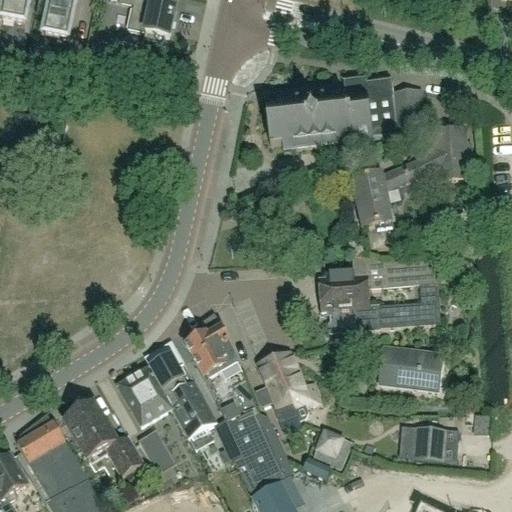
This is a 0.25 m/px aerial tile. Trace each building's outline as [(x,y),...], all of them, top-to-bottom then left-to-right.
[(0,0),(0,22),(24,27),(28,0),(0,0)] [(38,0),(36,10),(49,13),(44,37),(66,42),(75,0),(38,0)] [(117,0),(117,6),(130,9),(125,33),(134,35),(144,37),(142,45),(162,50),(164,41),(168,42),(174,11),(170,10),(172,0),(117,0)] [(392,103),(391,96),(389,83),(364,86),(364,82),(342,85),(343,93),(275,102),(276,109),(264,111),(269,149),(280,148),(281,154),(293,153),(294,157),(297,156),(296,153),(331,149),(332,152),(335,151),(335,147),(348,146),(349,150),(368,147),(371,145),(371,141),(395,138),(394,131),(391,103),(392,103)] [(418,94),(391,96),(392,103),(391,103),(394,131),(409,129),(408,121),(421,120),(418,94)] [(29,150),(62,145),(65,128),(14,117),(29,150)] [(434,157),(403,171),(410,185),(436,173),(437,185),(467,183),(466,167),(469,167),(467,148),(464,149),(462,133),(432,135),(434,157)] [(384,198),(410,185),(403,171),(381,181),(380,179),(350,186),(360,233),(374,230),(375,235),(391,232),(390,226),(384,198)] [(327,282),(317,283),(319,316),(327,315),(329,335),(328,335),(328,337),(377,333),(439,329),(437,289),(435,257),(421,258),(421,266),(380,269),(380,265),(351,260),(351,259),(351,275),(327,277),(327,282)] [(289,511),(276,485),(281,483),(251,419),(255,417),(235,365),(226,349),(228,348),(219,332),(198,344),(197,344),(185,351),(214,403),(226,430),(241,462),(231,466),(254,511),(289,511)] [(382,353),(378,389),(436,396),(441,360),(382,353)] [(288,358),(276,362),(285,384),(281,386),(290,407),(291,406),(293,412),(297,421),(298,425),(304,423),(307,417),(305,412),(318,407),(311,388),(302,391),(288,358)] [(171,359),(148,373),(171,413),(170,413),(176,424),(188,444),(190,443),(196,455),(213,445),(206,433),(216,428),(192,386),(184,391),(179,383),(183,381),(171,359)] [(265,391),(254,395),(260,411),(272,407),(274,413),(280,427),(297,421),(293,412),(291,406),(290,407),(281,386),(285,384),(276,362),(256,368),(265,391)] [(116,391),(140,431),(170,413),(171,413),(148,373),(116,391)] [(72,413),(71,413),(68,413),(66,415),(65,419),(65,420),(65,422),(63,424),(87,465),(103,455),(119,482),(143,468),(127,440),(115,447),(91,407),(78,415),(72,413)] [(42,432),(15,448),(49,505),(45,507),(48,511),(101,511),(86,485),(72,460),(52,427),(50,424),(41,430),(42,432)] [(455,467),(458,435),(413,431),(410,464),(455,467)] [(137,446),(155,476),(172,465),(154,436),(137,446)] [(340,471),(348,448),(340,442),(322,436),(313,462),(340,471)] [(464,456),(463,467),(483,467),(483,456),(464,456)] [(0,511),(9,511),(7,507),(16,502),(13,497),(27,489),(8,458),(0,462),(0,511)] [(228,467),(207,479),(220,503),(241,492),(228,467)] [(333,487),(349,492),(352,482),(336,477),(333,487)] [(286,502),(291,511),(335,511),(320,483),(286,502)] [(170,511),(164,497),(132,511),(170,511)]
